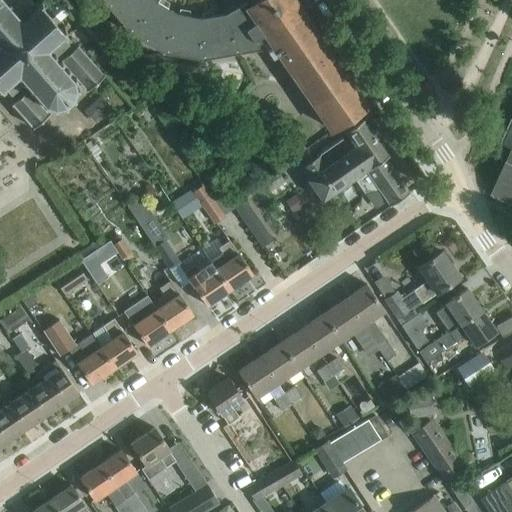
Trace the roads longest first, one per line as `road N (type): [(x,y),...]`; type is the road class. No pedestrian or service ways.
road 1 (residential): [(458,194),(411,213),(160,384)]
road 2 (residential): [(458,194),(330,0)]
road 3 (residential): [(160,384),(0,492)]
road 4 (residential): [(250,511),(160,384)]
